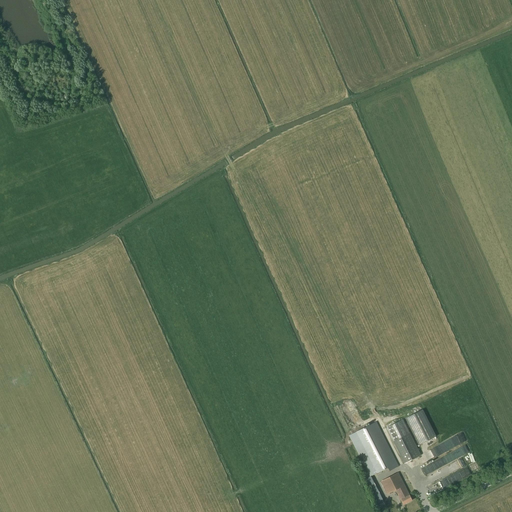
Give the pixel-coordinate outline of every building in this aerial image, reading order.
[(422,410),(405,418),(418,446),(435,437),(422,410)] [(404,464),(421,455),(403,419),(386,428),(404,464)] [(349,435),(370,477),(388,467),(390,471),(399,466),(376,421),(349,435)] [(459,444),(467,441),(463,432),(455,435),(459,444)] [(463,448),(429,463),(432,470),(466,455),(463,448)] [(409,494),(398,472),(381,481),(387,494),(396,490),(400,499),(403,504),(412,500),(409,494)]
